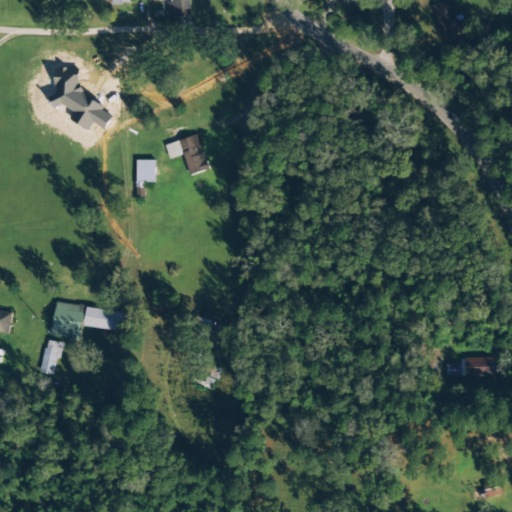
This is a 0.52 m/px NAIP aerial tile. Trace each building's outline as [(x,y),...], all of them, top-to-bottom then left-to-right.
[(190,13),(189,0),(158,0),(159,1),(166,1),(167,13),(190,13)] [(429,6),(440,45),(457,41),(456,35),(466,32),(462,19),(455,21),(450,1),(429,6)] [(165,146),(169,160),(183,155),(190,176),(209,170),(198,135),(165,146)] [(155,184),(156,161),(136,161),(136,183),(155,184)] [(124,312),(56,304),(52,338),(80,341),(82,327),(122,332),(124,312)] [(0,333),(8,335),(12,314),(0,311),(0,333)] [(216,337),(219,323),(195,318),(192,332),(216,337)] [(41,374),(56,376),(60,343),(45,341),(41,374)] [(482,482),(484,491),(472,492),(473,500),(501,497),(499,480),(482,482)]
